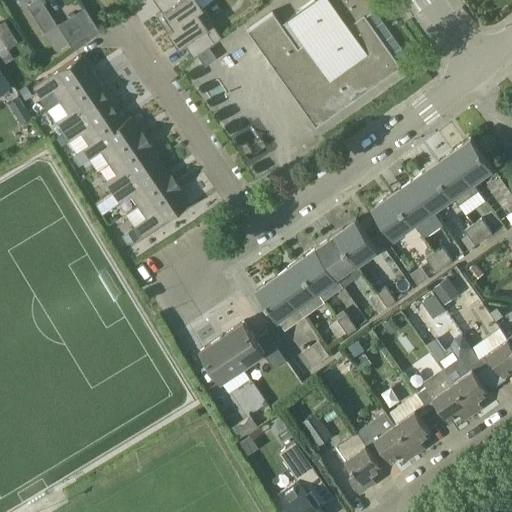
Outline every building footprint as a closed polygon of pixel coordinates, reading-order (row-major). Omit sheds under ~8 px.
[(45,32),(57,25),(41,0),(34,0),(27,5),(45,32)] [(156,15),(167,31),(202,7),(197,0),(154,0),(162,11),(156,15)] [(316,126),(400,65),(401,65),(365,15),(375,9),(378,7),(373,0),(314,0),(281,23),(273,12),(247,30),(316,126)] [(100,32),(84,7),(57,25),(73,49),(100,32)] [(202,7),(167,31),(178,46),(184,42),(193,57),(197,54),(208,46),(221,37),(212,23),(213,22),(202,7)] [(0,22),(0,60),(3,66),(14,59),(8,49),(18,43),(5,20),(0,22)] [(216,57),(208,46),(197,54),(205,65),(216,57)] [(96,75),(82,54),(37,83),(44,93),(55,85),(63,97),(96,75)] [(0,69),(0,89),(9,84),(0,69)] [(110,96),(96,75),(63,97),(70,109),(59,116),(65,126),(110,96)] [(26,85),(19,90),(24,98),(31,93),(26,85)] [(125,119),(110,96),(65,126),(72,137),(83,129),(90,140),(125,119)] [(90,140),(84,144),(91,155),(102,148),(110,159),(146,135),(144,132),(143,134),(130,116),(125,119),(90,140)] [(58,125),(54,128),(58,134),(63,131),(58,125)] [(68,140),(63,131),(58,134),(54,137),(60,146),(68,140)] [(150,141),(146,135),(110,159),(117,170),(105,178),(113,189),(159,157),(148,142),(150,141)] [(473,137),(453,151),(474,181),(494,167),(473,137)] [(79,165),(89,158),(83,149),(73,156),(79,165)] [(433,165),(454,195),(460,203),(480,189),(474,181),(453,151),(433,165)] [(172,177),(159,157),(113,189),(120,199),(131,192),(138,203),(175,178),(173,175),(172,177)] [(433,165),(413,179),(435,209),(454,195),(433,165)] [(179,184),(175,178),(138,203),(146,215),(134,223),(142,235),(189,202),(177,185),(179,184)] [(393,193),(415,223),(420,231),(440,217),(435,209),(413,179),(393,193)] [(113,193),(103,199),(107,205),(114,206),(119,202),(118,201),(113,193)] [(415,223),(393,193),(373,207),(395,237),(415,223)] [(357,218),(337,232),(359,263),(379,249),(357,218)] [(474,224),(485,238),(493,233),(483,218),(474,224)] [(477,244),(485,238),(474,224),(466,229),(477,244)] [(128,243),(138,237),(133,228),(123,234),(128,243)] [(365,272),(359,263),(337,232),(317,246),(339,277),(345,286),(365,272)] [(443,245),(435,251),(445,266),(454,260),(443,245)] [(345,286),(339,277),(317,246),(297,260),(326,300),(345,286)] [(427,257),(437,272),(445,266),(435,251),(427,257)] [(306,314),(326,300),(297,260),(277,274),(306,314)] [(469,267),(477,279),(484,274),(475,263),(469,267)] [(286,328),(306,314),(277,274),(258,288),(286,328)] [(460,293),(449,277),(434,287),(445,303),(460,293)] [(386,285),(378,291),(389,306),(397,300),(386,285)] [(380,312),(389,306),(378,291),(370,297),(380,312)] [(424,302),(434,315),(444,308),(435,295),(424,302)] [(491,312),(497,320),(504,315),(498,307),(491,312)] [(347,313),(339,319),(349,334),(358,328),(347,313)] [(349,334),(339,319),(331,325),(341,339),(349,334)] [(395,324),(388,319),(380,330),(390,338),(396,330),(393,328),(395,324)] [(245,320),(224,335),(244,366),(265,352),(266,351),(257,337),(245,320)] [(511,343),(508,338),(500,326),(472,346),(480,358),(486,366),(494,359),(504,374),(511,368),(511,343)] [(267,331),(257,337),(266,351),(265,352),(275,368),(287,360),(267,331)] [(477,372),(486,366),(480,358),(472,346),(463,334),(456,339),(451,346),(454,350),(439,361),(443,367),(475,412),(484,405),(479,398),(490,390),(477,372)] [(223,380),(244,366),(224,335),(202,349),(223,380)] [(320,340),(311,346),(303,352),(313,367),(321,361),(330,354),(320,340)] [(360,371),(369,365),(362,355),(353,360),(360,371)] [(465,418),(475,412),(443,367),(423,382),(426,386),(417,392),(430,410),(439,404),(450,419),(460,411),(465,418)] [(422,417),(430,410),(417,392),(388,412),(417,452),(426,446),(421,439),(432,431),(422,417)] [(407,459),(417,452),(388,412),(387,410),(358,431),(373,451),(381,445),(392,460),(403,452),(407,459)] [(301,422),(318,447),(333,437),(316,412),(301,422)] [(271,422),(278,433),(288,427),(281,415),(271,422)] [(238,438),(253,428),(246,417),(230,428),(238,438)] [(383,466),(373,451),(358,431),(338,445),(357,473),(350,478),(360,492),(377,480),(373,473),(383,466)] [(323,511),(319,506),(323,504),(335,496),(296,440),(279,451),(299,479),(281,491),(290,505),(288,506),(291,511),(323,511)]
